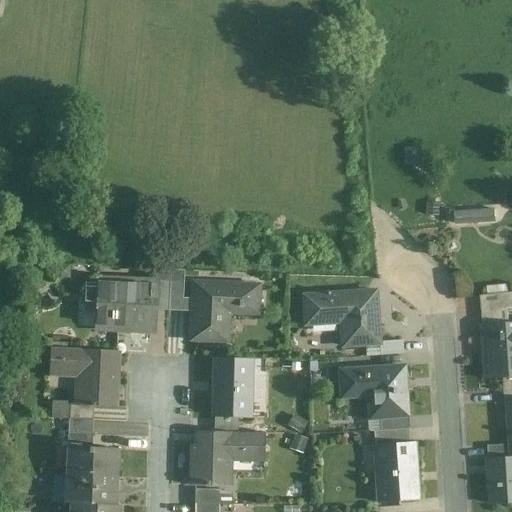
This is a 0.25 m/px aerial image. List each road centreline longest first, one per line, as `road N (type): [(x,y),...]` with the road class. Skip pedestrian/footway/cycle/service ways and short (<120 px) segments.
road 1 (residential): [(442,310),(459,511)]
road 2 (residential): [(166,380),(160,511)]
